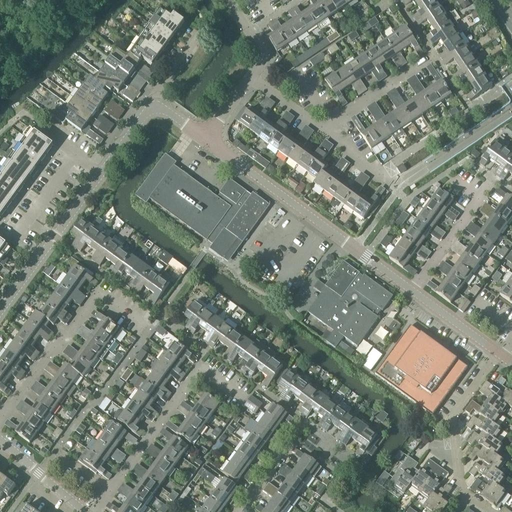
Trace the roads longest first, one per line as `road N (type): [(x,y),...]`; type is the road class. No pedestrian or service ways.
road 1 (residential): [(207,140),(413,294)]
road 2 (residential): [(97,511),(201,373)]
road 3 (residential): [(0,309),(99,171)]
road 4 (residential): [(0,423),(100,295)]
road 5 (residential): [(413,294),(491,181)]
road 6 (residential): [(322,132),(431,57)]
